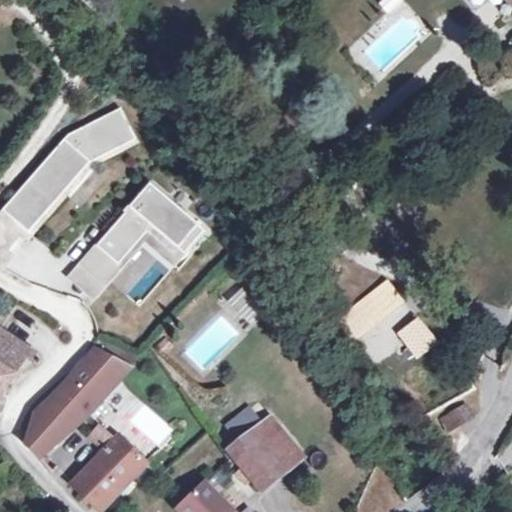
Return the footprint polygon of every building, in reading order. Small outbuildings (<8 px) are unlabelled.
[(391,18),(406,5),(402,0),(386,0),(380,5),(391,18)] [(135,141),(121,111),(69,134),(0,213),(0,263),(3,266),(90,162),(135,141)] [(204,228),(149,181),(67,276),(94,298),(144,240),(173,265),(204,228)] [(0,266),(0,284),(11,288),(17,273),(0,266)] [(225,301),(250,329),(267,313),(242,286),(225,301)] [(0,332),(0,392),(23,356),(29,361),(33,355),(0,332)] [(107,359),(120,367),(128,354),(114,346),(107,359)] [(107,359),(92,351),(57,396),(35,412),(26,442),(37,457),(40,459),(52,450),(76,430),(128,372),(120,367),(107,359)] [(128,354),(120,367),(128,372),(139,360),(128,354)] [(261,427),(271,419),(276,415),(254,388),(239,401),(261,427)] [(463,407),(446,417),(452,428),(470,418),(463,407)] [(452,428),(446,417),(438,421),(445,432),(452,428)] [(261,427),(254,433),(283,470),(300,456),(271,419),(261,427)] [(103,451),(113,440),(97,427),(86,438),(103,451)] [(283,470),(254,433),(229,452),(244,473),(249,479),(258,491),(283,470)] [(116,437),(113,440),(103,451),(70,485),(98,511),(102,511),(147,465),(116,437)] [(249,479),(244,473),(238,477),(243,484),(249,479)] [(229,511),(202,485),(175,511),(176,511),(229,511)]
